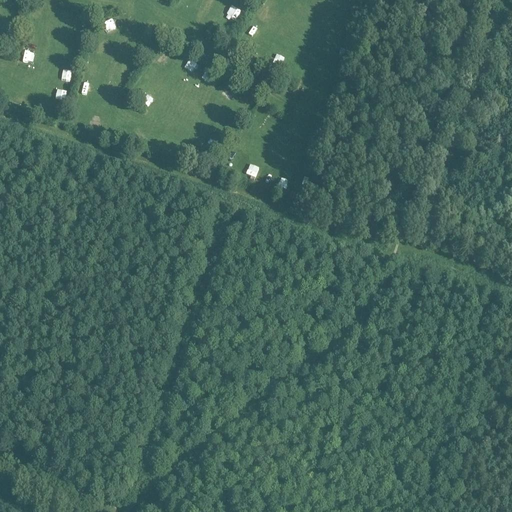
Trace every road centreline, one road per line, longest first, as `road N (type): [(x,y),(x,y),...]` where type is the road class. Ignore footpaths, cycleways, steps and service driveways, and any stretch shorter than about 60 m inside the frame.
road 1 (track): [(391,260),(0,133)]
road 2 (track): [(397,243),(511,278)]
